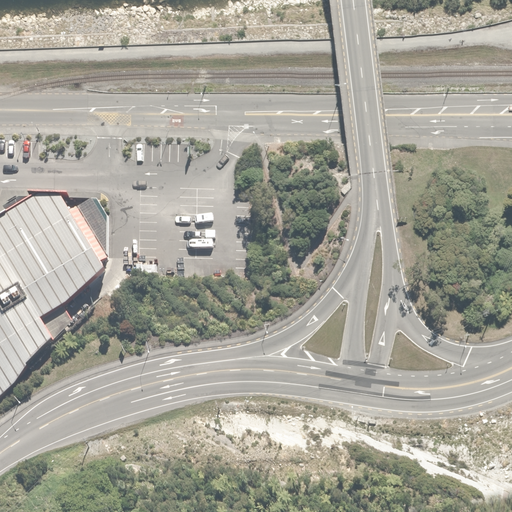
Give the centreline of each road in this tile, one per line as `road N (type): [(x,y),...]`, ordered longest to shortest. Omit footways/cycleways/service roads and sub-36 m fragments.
road 1 (tertiary): [(511,113),(0,109)]
road 2 (primary): [(0,453),(87,405),(161,381),(240,369)]
road 3 (primary): [(375,191),(351,0)]
road 4 (primary): [(240,369),(315,318),(359,269)]
road 5 (primary): [(361,382),(439,386),(511,366)]
road 6 (primary): [(391,291),(410,325),(440,347),(465,357),(511,358)]
road 7 (primary): [(240,369),(361,382)]
